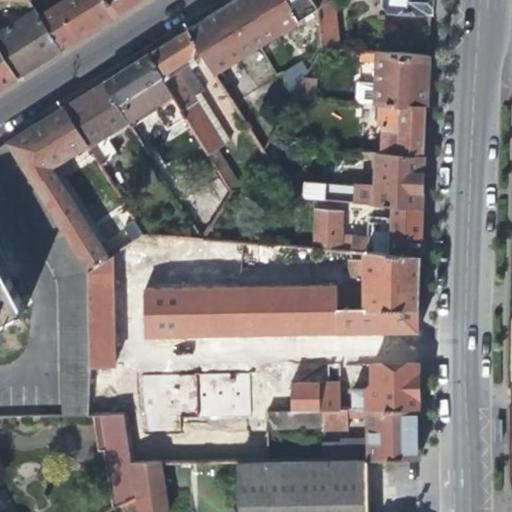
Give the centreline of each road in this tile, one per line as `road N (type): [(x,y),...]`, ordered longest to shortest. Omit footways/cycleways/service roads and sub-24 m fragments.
road 1 (secondary): [(462,511),(475,0)]
road 2 (tertiary): [(0,99),(160,0)]
